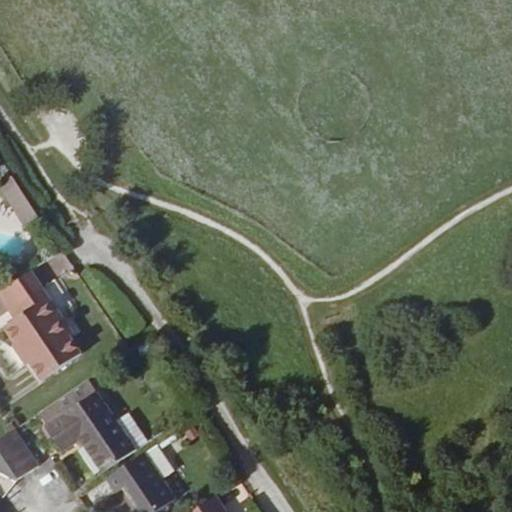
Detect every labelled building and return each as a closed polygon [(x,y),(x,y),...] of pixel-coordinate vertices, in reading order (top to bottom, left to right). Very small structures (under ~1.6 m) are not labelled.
[(39,223),(12,183),(0,190),(0,197),(25,233),(39,223)] [(47,277),(71,266),(65,253),(41,263),(47,277)] [(33,372),(43,389),(84,362),(72,344),(77,341),(45,294),(34,277),(0,300),(12,317),(26,307),(32,317),(18,326),(6,333),(15,346),(10,350),(28,376),(33,372)] [(26,307),(12,317),(18,326),(32,317),(26,307)] [(115,370),(132,359),(124,348),(108,358),(115,370)] [(38,391),(43,389),(33,372),(28,376),(38,391)] [(102,478),(138,453),(90,386),(39,421),(64,457),(80,446),(102,478)] [(37,471),(14,438),(0,447),(0,461),(17,485),(37,471)] [(152,467),(147,460),(111,484),(122,498),(126,495),(138,511),(170,511),(180,506),(166,487),(152,467)] [(162,460),(152,467),(166,487),(177,480),(162,460)]
